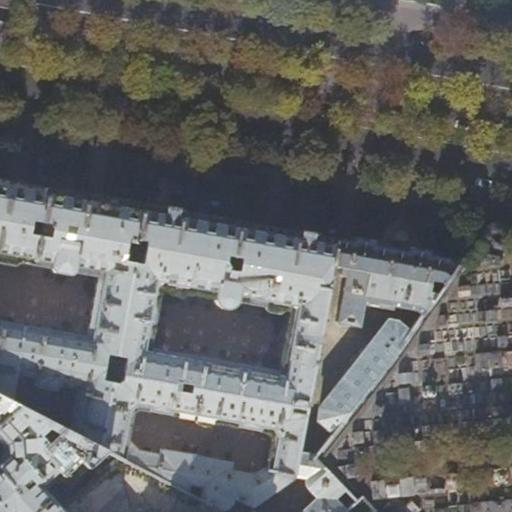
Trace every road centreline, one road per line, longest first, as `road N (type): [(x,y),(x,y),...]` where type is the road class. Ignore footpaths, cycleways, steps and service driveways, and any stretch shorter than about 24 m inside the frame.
road 1 (secondary): [(0,80),(511,171)]
road 2 (secondary): [(511,72),(107,0)]
